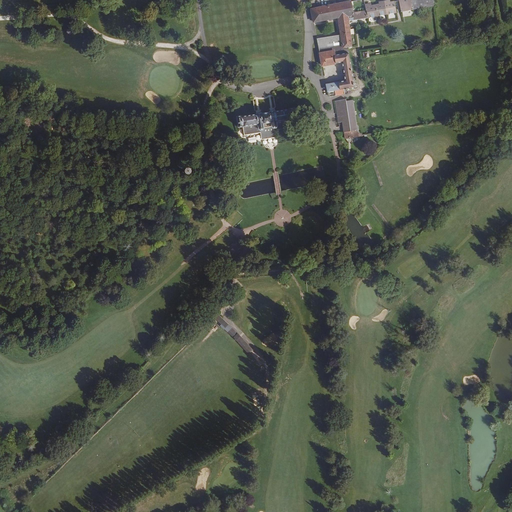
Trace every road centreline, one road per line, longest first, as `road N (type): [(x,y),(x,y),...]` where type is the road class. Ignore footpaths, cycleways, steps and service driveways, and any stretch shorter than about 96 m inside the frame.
road 1 (track): [(322,268),(238,276),(67,450),(0,486)]
road 2 (unclassified): [(197,0),(207,59),(217,78),(240,89),(307,72),(304,0)]
